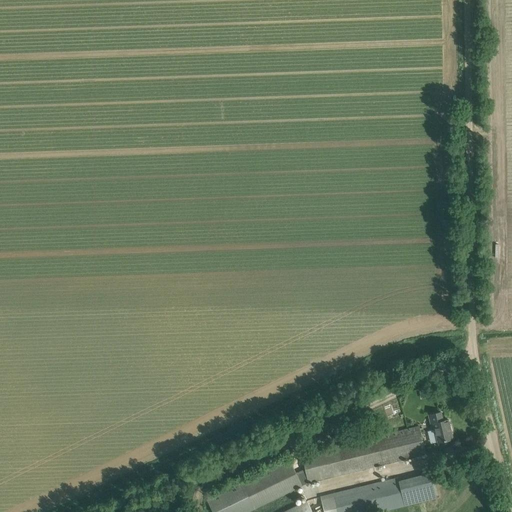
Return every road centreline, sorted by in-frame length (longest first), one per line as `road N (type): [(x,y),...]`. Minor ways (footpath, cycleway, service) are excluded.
road 1 (unclassified): [(511,497),(472,323),(468,0)]
road 2 (track): [(478,350),(440,360),(163,511)]
